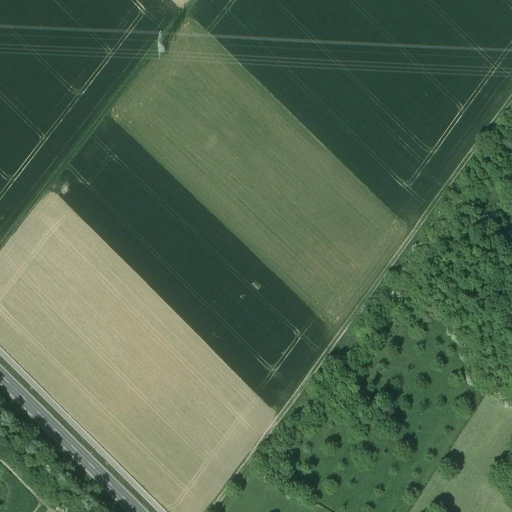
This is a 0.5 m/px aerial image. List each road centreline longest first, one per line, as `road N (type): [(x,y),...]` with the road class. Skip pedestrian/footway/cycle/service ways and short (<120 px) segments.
road 1 (track): [(209,511),(511,100)]
road 2 (track): [(206,0),(0,245)]
road 3 (secondary): [(0,374),(137,511)]
